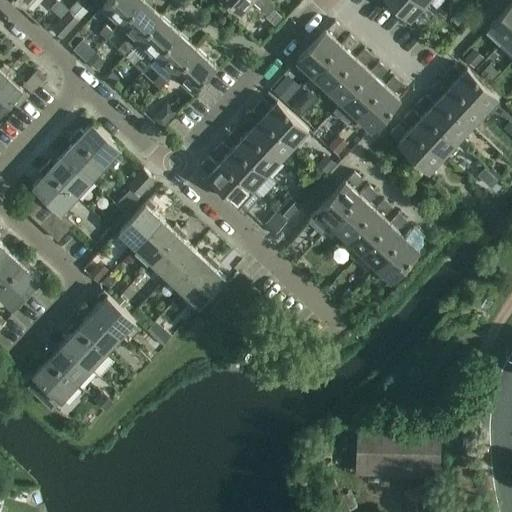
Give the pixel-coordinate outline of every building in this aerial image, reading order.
[(56,0),(51,6),(62,16),(63,17),(54,26),(63,35),(78,19),(79,18),(80,17),(70,7),(60,0),(56,0)] [(78,0),(75,0),(70,7),(80,17),(88,8),(78,0)] [(106,0),(104,4),(121,20),(140,0),(106,0)] [(133,31),(118,47),(125,54),(132,47),(139,39),(140,38),(140,37),(161,14),(162,13),(148,0),(140,0),(121,20),(133,31)] [(230,0),(241,10),(250,0),(254,0),(268,12),(265,15),(275,23),(283,15),(274,7),(275,6),(268,0),(230,0)] [(393,0),(412,17),(426,2),(423,0),(393,0)] [(511,0),(489,25),(504,39),(511,29),(511,0)] [(161,14),(140,37),(140,38),(151,48),(136,63),(143,70),(158,54),(157,54),(180,29),(162,13),(161,14)] [(327,27),(298,59),(312,72),(342,41),(337,36),(345,27),(336,19),(327,28),(327,27)] [(100,30),(107,37),(114,30),(107,23),(100,30)] [(180,29),(157,54),(158,54),(175,70),(175,71),(198,46),(180,29)] [(350,32),(342,41),(312,72),(327,86),(356,55),(357,55),(351,50),(360,41),(350,32)] [(198,46),(175,71),(194,88),(217,63),(198,46)] [(356,55),(327,86),(342,100),(371,69),(366,63),(374,55),(365,46),(357,55),(356,55)] [(472,50),(465,57),(474,66),(481,58),(472,50)] [(92,52),(87,58),(97,68),(102,61),(92,52)] [(372,69),(342,100),(357,114),(386,82),(381,77),(389,69),(380,60),(372,69)] [(454,63),(445,72),(450,77),(454,81),(485,110),(500,95),(468,65),(462,71),(459,68),(454,63)] [(489,63),(481,71),(490,80),(498,71),(489,63)] [(0,78),(9,69),(3,64),(0,67),(0,78)] [(9,69),(0,78),(0,111),(11,100),(17,106),(29,94),(12,78),(15,75),(9,69)] [(111,69),(106,75),(113,82),(119,76),(111,69)] [(287,72),(272,88),(285,100),(300,84),(287,72)] [(153,80),(161,87),(168,80),(160,73),(153,80)] [(386,82),(357,114),(372,128),(401,97),(395,91),(403,82),(394,74),(386,82)] [(440,78),(431,87),(437,92),(440,95),(472,124),(482,114),(485,111),(485,110),(454,81),(453,81),(452,82),(449,86),(445,82),(440,78)] [(426,92),(418,102),(423,106),(427,110),(458,139),(469,127),(471,125),(472,124),(440,95),(439,97),(435,101),(432,97),(426,92)] [(263,114),(295,143),(310,127),(278,98),(272,104),(263,96),(255,105),(264,113),(263,114)] [(299,96),(291,106),(300,114),(308,105),(299,96)] [(153,116),(164,125),(177,110),(167,101),(153,116)] [(413,107),(404,116),(409,121),(413,124),(444,154),(455,142),(458,140),(458,139),(427,110),(426,111),(425,112),(422,115),(418,112),(415,109),(413,107)] [(280,157),(281,157),(295,143),(263,114),(259,118),(250,110),(241,120),(250,128),(280,157)] [(74,133),(106,163),(122,146),(94,119),(84,130),(80,127),(74,133)] [(399,122),(391,131),(396,136),(399,139),(399,140),(400,141),(415,155),(430,169),(441,157),(443,155),(444,154),(413,124),(412,126),(408,130),(404,127),(399,122)] [(236,143),(268,172),(281,157),(280,157),(250,128),(245,133),(236,125),(228,134),(236,143)] [(324,125),(316,133),(327,144),(335,136),(324,125)] [(63,153),(91,179),(106,163),(74,133),(69,139),(72,142),(63,153)] [(335,136),(328,144),(337,153),(344,145),(335,136)] [(223,157),(254,187),(268,172),(236,143),(231,148),(222,140),(214,149),(223,157)] [(44,165),(77,195),(91,179),(63,153),(54,161),(51,158),(44,165)] [(209,172),(240,201),(247,208),(261,194),(254,187),(223,157),(218,163),(209,154),(201,163),(209,172)] [(323,156),(317,162),(327,171),(333,165),(323,156)] [(46,197),(56,206),(61,210),(65,214),(49,230),(59,239),(75,222),(62,210),(77,195),(44,165),(39,170),(43,174),(33,184),(38,188),(37,189),(46,197)] [(144,166),(129,182),(141,193),(156,177),(144,166)] [(485,166),(478,173),(491,186),(498,178),(485,166)] [(317,210),(308,219),(323,233),(332,223),(360,193),(361,192),(356,187),(359,184),(364,178),(355,170),(349,175),(347,178),(317,210)] [(303,182),(295,190),(305,199),(313,191),(303,182)] [(360,193),(332,223),(347,237),(376,206),(370,201),(379,192),(370,183),(361,192),(360,193)] [(37,189),(22,205),(31,214),(46,197),(37,189)] [(291,194),(278,207),(288,217),(301,204),(291,194)] [(122,196),(116,203),(125,211),(125,210),(131,204),(122,196)] [(46,197),(31,214),(40,222),(56,206),(46,197)] [(376,206),(347,237),(361,251),(390,220),(391,220),(385,214),(393,205),(384,197),(376,206)] [(149,198),(120,229),(136,244),(163,216),(153,207),(156,204),(149,198)] [(113,200),(102,211),(114,223),(125,211),(116,203),(113,200)] [(56,206),(40,222),(49,230),(65,214),(61,210),(56,206)] [(276,209),(265,221),(267,223),(265,224),(270,229),(274,232),(286,219),(276,209)] [(390,220),(361,251),(376,264),(406,233),(400,228),(408,219),(399,211),(391,220),(390,220)] [(163,216),(136,244),(152,259),(181,227),(176,222),(173,225),(163,216)] [(406,233),(376,264),(391,279),(421,247),(420,246),(424,241),(423,234),(424,233),(414,225),(406,233)] [(181,227),(152,259),(168,274),(195,245),(185,236),(188,233),(181,227)] [(0,232),(0,255),(8,247),(0,239),(0,235),(1,234),(0,232)] [(195,245),(168,274),(184,289),(213,256),(208,251),(205,255),(195,245)] [(8,247),(0,255),(0,287),(27,258),(21,252),(17,256),(8,247)] [(213,256),(184,289),(201,304),(227,276),(216,265),(219,262),(213,256)] [(27,258),(0,287),(0,292),(14,305),(40,277),(30,267),(33,263),(27,258)] [(95,266),(89,273),(98,281),(104,274),(95,266)] [(110,271),(102,280),(108,286),(116,277),(110,271)] [(142,288),(134,296),(140,301),(147,293),(142,288)] [(102,299),(92,309),(100,317),(120,336),(137,318),(132,314),(126,308),(123,306),(119,301),(116,299),(115,298),(105,289),(99,296),(102,299)] [(120,294),(116,299),(119,301),(123,306),(127,301),(120,294)] [(190,308),(180,318),(187,325),(188,326),(192,322),(199,316),(197,314),(190,308)] [(73,322),(106,352),(120,336),(92,309),(84,318),(80,314),(73,322)] [(62,341),(91,367),(106,352),(73,322),(69,326),(73,330),(62,341)] [(164,326),(156,335),(164,342),(172,333),(164,326)] [(44,353),(77,383),(91,367),(62,341),(54,349),(50,346),(44,353)] [(27,384),(53,407),(61,398),(62,399),(77,383),(44,353),(39,358),(43,362),(33,372),(36,375),(27,384)] [(26,366),(18,375),(18,376),(25,381),(27,383),(35,375),(26,367),(26,366)] [(101,391),(94,398),(106,409),(114,401),(103,390),(102,392),(101,391)] [(438,475),(440,426),(359,422),(356,470),(438,475)] [(404,487),(408,511),(419,511),(431,510),(426,482),(404,487)]
